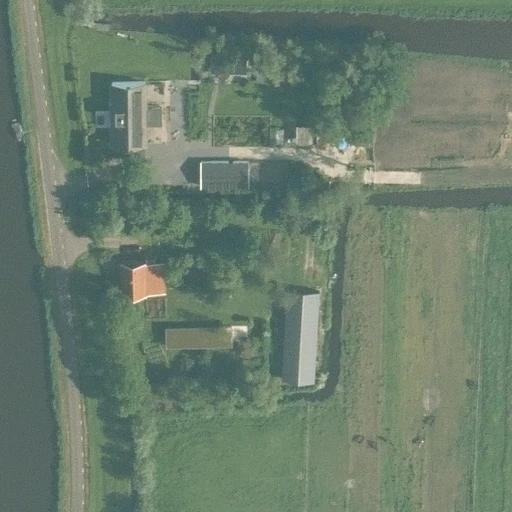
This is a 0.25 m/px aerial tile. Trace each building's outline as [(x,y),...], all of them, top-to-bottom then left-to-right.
[(111,142),(145,142),(144,80),(111,81),(111,142)] [(310,122),(295,122),(295,140),(310,140),(310,122)] [(199,184),(248,184),(247,160),(199,160),(199,184)] [(297,261),(298,236),(287,236),(286,260),(297,261)] [(122,291),(162,289),(161,259),(121,260),(122,291)] [(313,379),(318,289),(286,287),(281,377),(313,379)] [(166,343),(209,342),(209,325),(166,326),(166,343)] [(166,344),(166,356),(205,355),(205,343),(166,344)]
